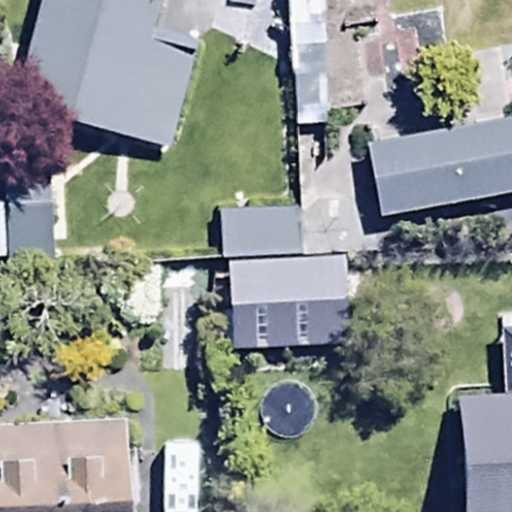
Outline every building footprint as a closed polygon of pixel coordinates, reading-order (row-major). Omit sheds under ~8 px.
[(162,0),(40,0),(11,123),(170,160),(196,50),(153,40),(162,0)] [(317,0),(282,0),(283,27),(317,27),(317,0)] [(511,121),(362,151),(376,224),(511,198),(511,121)] [(52,179),(6,178),(5,269),(50,270),(52,179)] [(299,215),(215,214),(213,263),(225,264),(224,354),(342,355),(344,266),(298,265),(299,215)] [(511,511),(511,398),(450,402),(454,511),(511,511)] [(0,511),(125,511),(123,426),(0,429),(0,511)]
